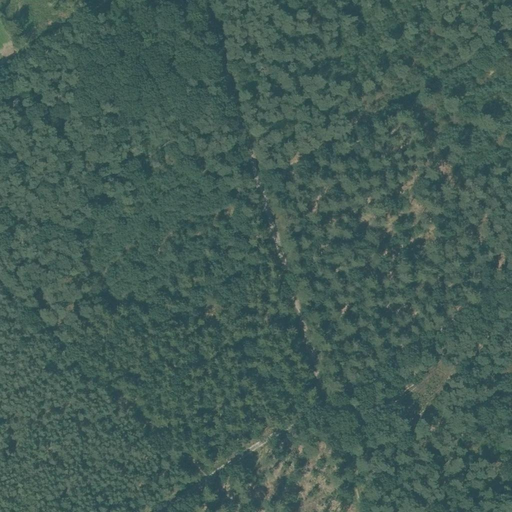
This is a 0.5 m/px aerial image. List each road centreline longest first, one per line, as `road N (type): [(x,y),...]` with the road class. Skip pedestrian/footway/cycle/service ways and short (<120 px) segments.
road 1 (track): [(326,401),(201,0)]
road 2 (track): [(511,282),(326,401)]
road 3 (track): [(326,401),(157,511)]
road 4 (track): [(0,71),(106,0)]
